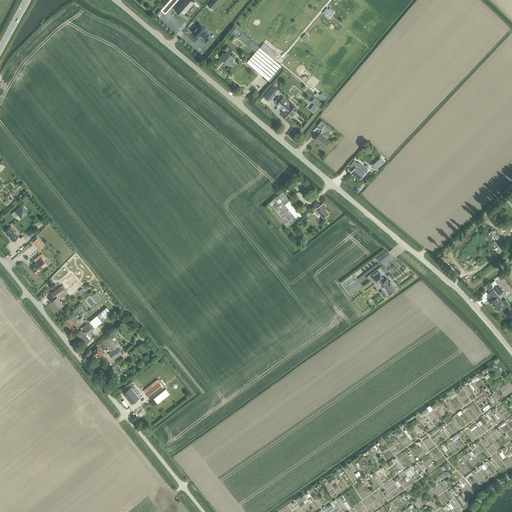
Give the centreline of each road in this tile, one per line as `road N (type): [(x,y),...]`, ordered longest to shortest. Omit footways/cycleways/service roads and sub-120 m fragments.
road 1 (unclassified): [(511,351),(456,286),(115,0)]
road 2 (unclassified): [(203,511),(0,259)]
